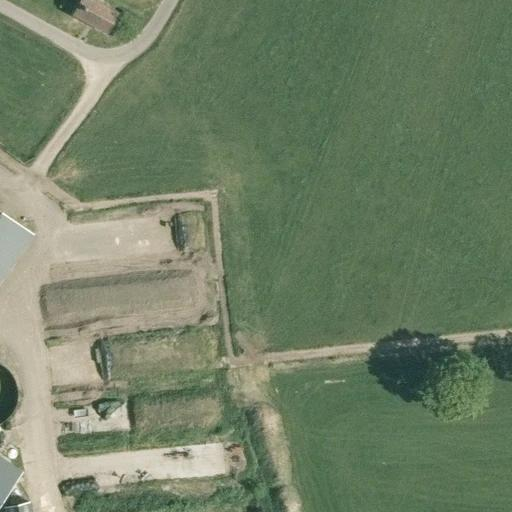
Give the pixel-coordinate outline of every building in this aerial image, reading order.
[(80,0),(73,14),(107,32),(118,13),(94,0),(80,0)] [(0,278),(32,233),(0,210),(0,278)] [(0,422),(3,421),(5,419),(7,417),(9,415),(11,412),(13,410),(14,407),(15,404),(16,401),(17,398),(17,395),(17,392),(17,389),(17,386),(16,383),(15,381),(14,378),(13,375),(11,373),(9,370),(7,368),(5,366),(3,365),(0,363),(0,362),(0,422)] [(0,503),(22,471),(0,456),(0,503)] [(5,511),(30,511),(28,502),(4,507),(5,511)]
